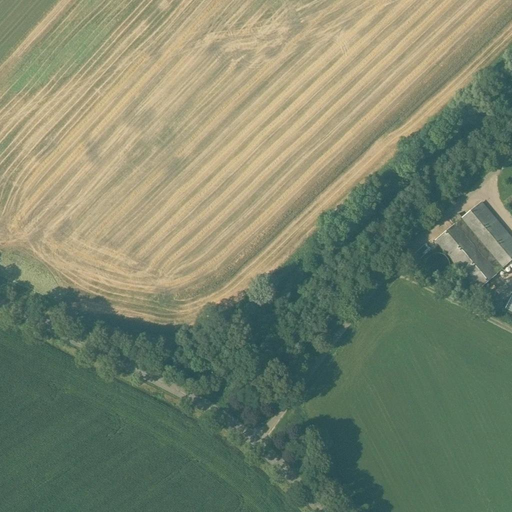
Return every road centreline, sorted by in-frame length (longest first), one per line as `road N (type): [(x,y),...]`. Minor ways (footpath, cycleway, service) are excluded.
road 1 (unclassified): [(254,445),(405,253),(511,160)]
road 2 (tertiary): [(254,445),(210,406),(0,302)]
road 3 (unknown): [(391,271),(511,331)]
